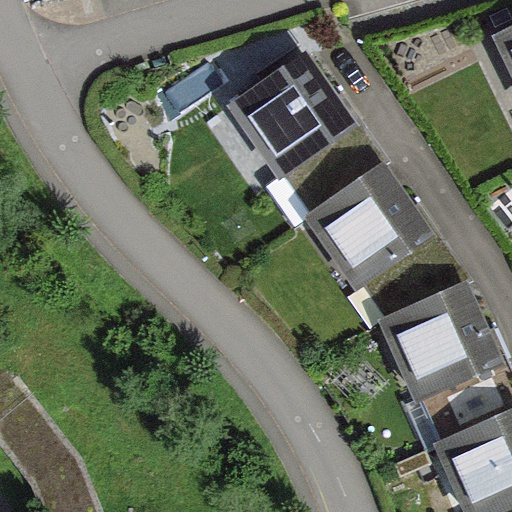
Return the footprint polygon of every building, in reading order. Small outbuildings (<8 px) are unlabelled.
[(511,32),(499,39),(511,65),(511,32)] [(305,59),(235,109),(280,170),(350,120),(305,59)] [(385,170),(314,220),(358,282),(429,232),(385,170)] [(467,295),(389,329),(419,397),(496,363),(467,295)] [(511,418),(445,449),(474,511),(492,511),(511,503),(511,418)]
